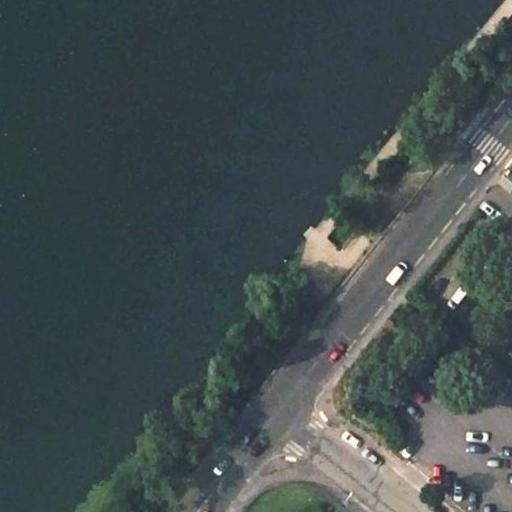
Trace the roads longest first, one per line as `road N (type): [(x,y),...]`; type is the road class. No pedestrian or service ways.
road 1 (primary): [(511,116),(270,415)]
road 2 (residential): [(270,415),(390,511)]
road 3 (primary): [(194,511),(270,415)]
